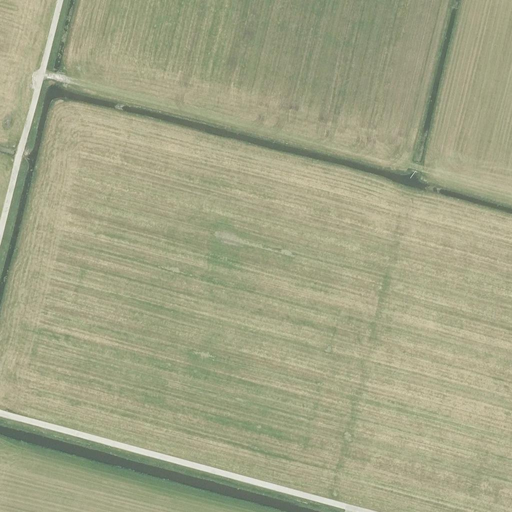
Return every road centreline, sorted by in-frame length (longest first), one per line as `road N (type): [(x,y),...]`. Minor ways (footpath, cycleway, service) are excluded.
road 1 (track): [(0,413),(366,511)]
road 2 (track): [(0,230),(58,0)]
